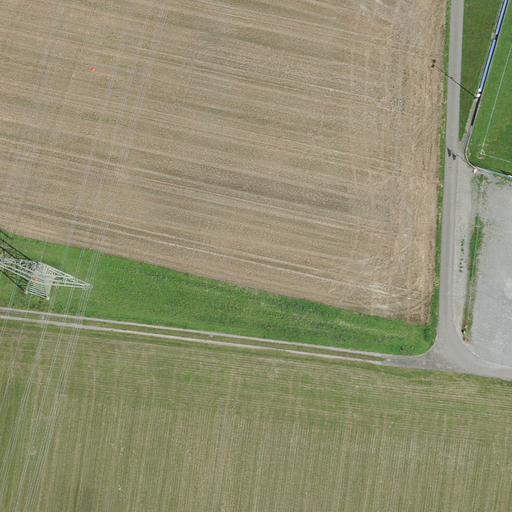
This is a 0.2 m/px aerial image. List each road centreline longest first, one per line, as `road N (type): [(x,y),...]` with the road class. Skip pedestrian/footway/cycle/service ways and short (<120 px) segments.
road 1 (track): [(0,312),(446,365)]
road 2 (track): [(446,365),(441,313),(457,0)]
